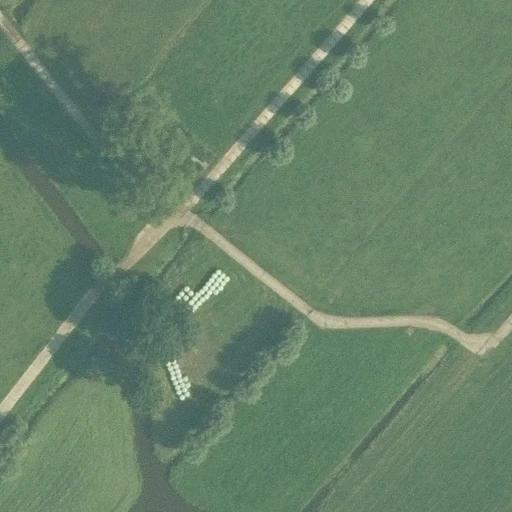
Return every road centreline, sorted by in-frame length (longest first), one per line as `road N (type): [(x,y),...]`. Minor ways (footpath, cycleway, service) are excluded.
road 1 (track): [(0,18),(175,220),(318,323),(434,326),(485,353),(511,323)]
road 2 (track): [(368,0),(175,220),(78,315),(0,428)]
